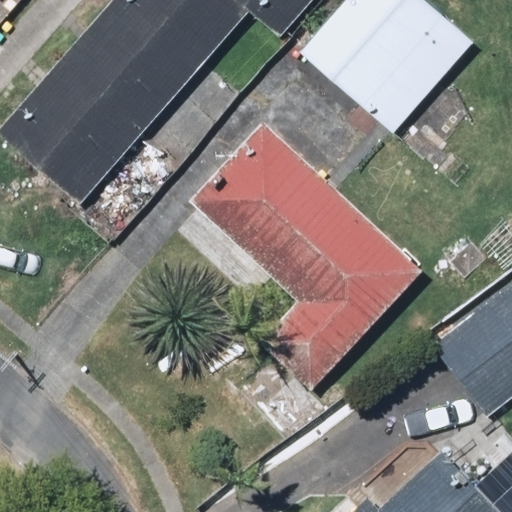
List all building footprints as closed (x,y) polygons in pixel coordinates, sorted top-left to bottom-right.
[(279,39),(312,0),(114,0),(0,134),(0,138),(83,209),(250,14),(279,39)] [(475,43),(422,0),(344,0),(296,60),(427,166),(463,121),(432,96),(475,43)] [(417,273),(264,125),(188,203),(290,302),(261,333),(311,382),(417,273)] [(511,403),(511,282),(429,349),(488,423),(511,403)] [(487,511),(418,441),(344,511),(487,511)]
